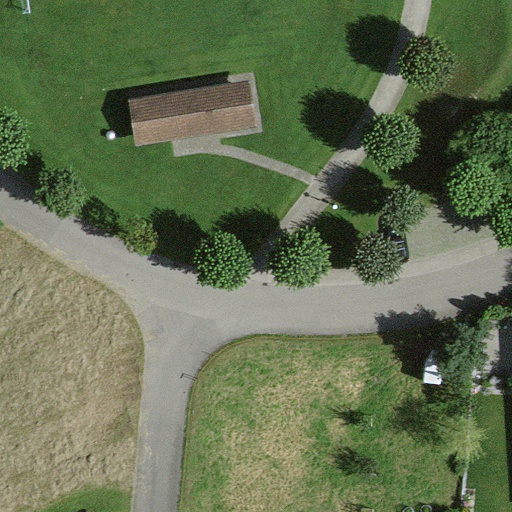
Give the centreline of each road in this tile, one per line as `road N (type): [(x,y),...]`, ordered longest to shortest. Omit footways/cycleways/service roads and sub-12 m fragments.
road 1 (residential): [(511,277),(374,308),(196,319)]
road 2 (residential): [(196,319),(0,188)]
road 3 (residential): [(196,319),(174,375),(161,511)]
